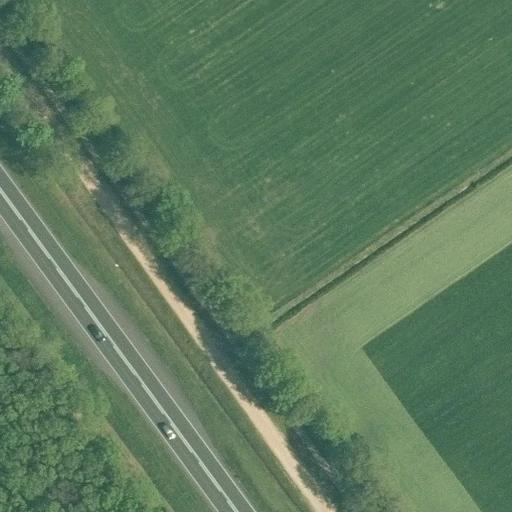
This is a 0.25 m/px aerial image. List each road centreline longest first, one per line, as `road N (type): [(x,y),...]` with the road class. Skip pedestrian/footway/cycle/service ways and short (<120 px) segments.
road 1 (track): [(327,511),(0,51)]
road 2 (trunk): [(236,511),(0,189)]
